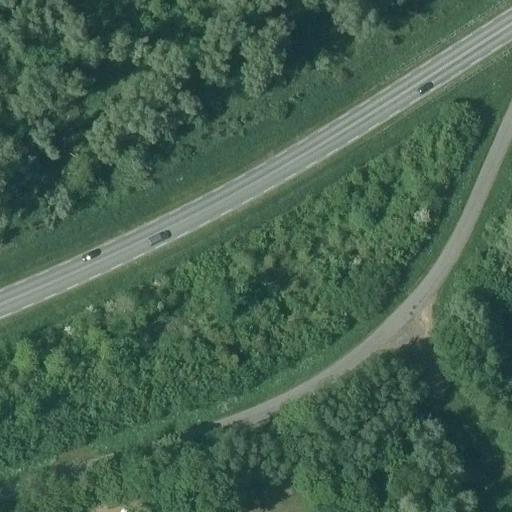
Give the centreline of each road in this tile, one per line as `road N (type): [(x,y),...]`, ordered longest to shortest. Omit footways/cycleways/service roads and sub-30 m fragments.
road 1 (unclassified): [(0,495),(228,425),(291,399),(349,362),(396,323),(448,258),(511,119)]
road 2 (primary): [(0,305),(262,179),(511,23)]
